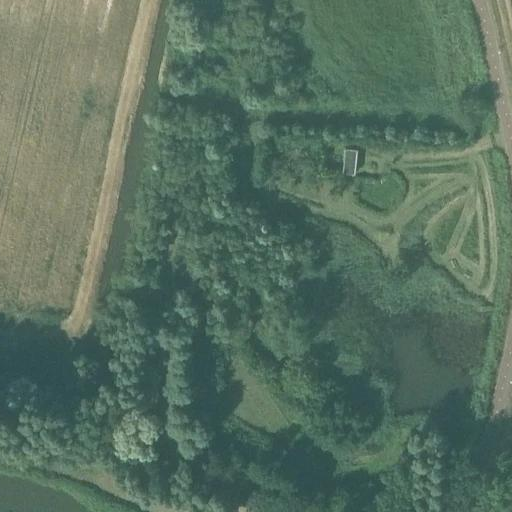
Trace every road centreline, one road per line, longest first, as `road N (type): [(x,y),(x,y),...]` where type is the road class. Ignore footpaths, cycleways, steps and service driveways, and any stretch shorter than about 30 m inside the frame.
road 1 (track): [(333,140),(373,141),(378,152),(455,150),(511,137)]
road 2 (track): [(43,453),(184,511)]
